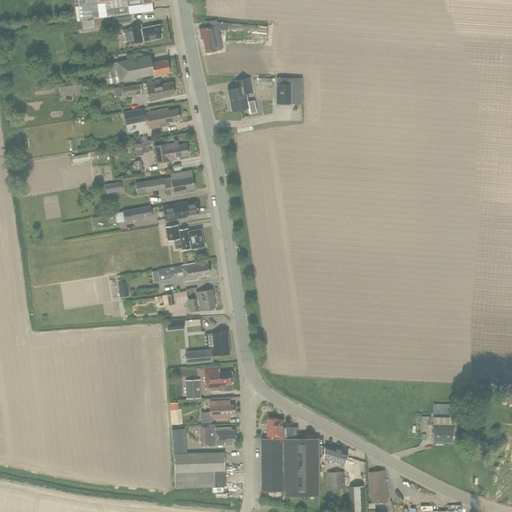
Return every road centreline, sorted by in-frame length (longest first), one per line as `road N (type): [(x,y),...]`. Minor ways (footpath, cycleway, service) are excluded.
road 1 (tertiary): [(256,384),(180,0)]
road 2 (tertiary): [(510,511),(438,487),(256,384)]
road 3 (unclassified): [(256,384),(243,511)]
